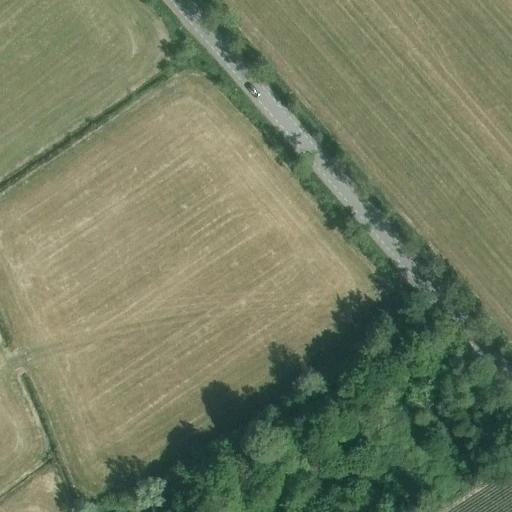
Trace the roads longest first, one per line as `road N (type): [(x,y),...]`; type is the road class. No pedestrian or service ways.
road 1 (tertiary): [(511,386),(176,0)]
road 2 (track): [(441,306),(152,511)]
